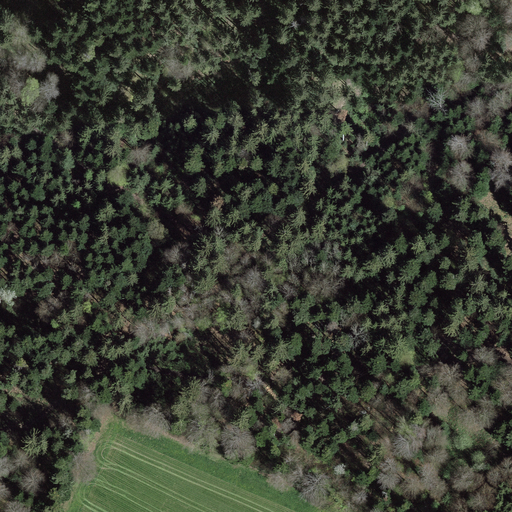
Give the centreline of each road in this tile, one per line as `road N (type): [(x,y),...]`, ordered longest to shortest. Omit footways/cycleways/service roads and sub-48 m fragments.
road 1 (track): [(14,116),(194,230),(455,329),(511,363)]
road 2 (track): [(0,415),(66,402),(132,364),(464,360),(511,346)]
